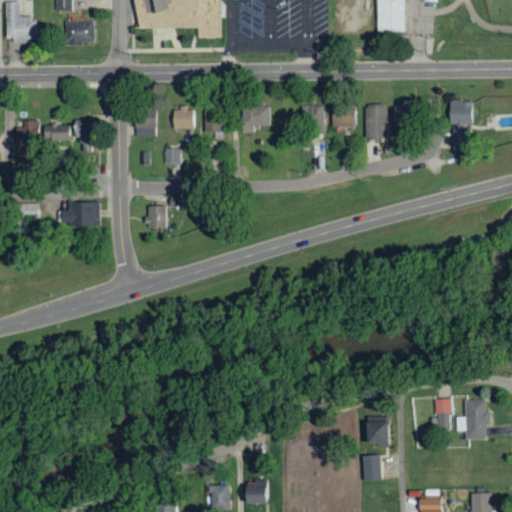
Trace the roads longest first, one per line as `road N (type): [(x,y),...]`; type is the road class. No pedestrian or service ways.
road 1 (secondary): [(0,328),(506,186)]
road 2 (secondary): [(511,68),(0,74)]
road 3 (residential): [(511,382),(464,380),(297,408),(234,445),(74,511)]
road 4 (residential): [(119,188),(297,185),(427,154)]
road 5 (residential): [(118,0),(119,188),(136,291)]
